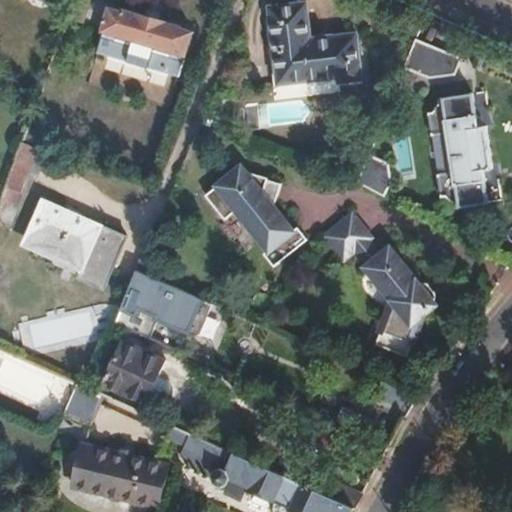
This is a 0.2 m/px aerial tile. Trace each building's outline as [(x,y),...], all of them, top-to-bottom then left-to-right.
[(83,24),(91,0),(74,0),(68,18),(83,24)] [(271,10),(279,87),(341,80),(341,85),(365,82),(359,37),(312,42),(308,6),(271,10)] [(183,75),(196,32),(181,28),(182,24),(127,7),(126,11),(112,7),(100,49),(111,53),(110,59),(167,76),(168,71),(183,75)] [(465,58),(418,40),(407,67),(433,78),(458,74),(465,58)] [(434,136),(449,134),(455,176),(440,179),(444,201),(448,200),(459,203),(460,208),(492,205),(488,171),(495,170),(488,128),(480,129),(475,95),(443,100),(443,105),(435,113),(431,114),(434,136)] [(0,224),(8,227),(31,164),(41,167),(47,151),(23,143),(0,206),(0,224)] [(370,157),(359,184),(385,198),(393,184),(390,165),(370,157)] [(257,227),(275,251),(296,234),(277,210),(266,196),(272,181),(250,174),(246,167),(209,197),(228,222),(240,212),(253,229),(257,227)] [(277,210),(286,185),(272,181),(266,196),(277,210)] [(84,271),(101,229),(42,204),(25,246),(84,271)] [(371,240),(373,238),(355,214),(330,234),(339,245),(334,249),(345,261),(358,251),(371,240)] [(126,239),(101,229),(84,271),(108,281),(126,239)] [(371,240),(358,251),(370,266),(384,255),(371,240)] [(435,302),(436,291),(429,283),(418,281),(393,249),(384,255),(370,266),(368,267),(394,300),(379,340),(410,352),(424,315),(436,305),(435,302)] [(172,317),(183,292),(137,271),(125,299),(115,325),(141,336),(153,308),(172,317)] [(222,308),(183,292),(172,317),(211,334),(222,308)] [(160,344),(172,317),(153,308),(141,336),(160,344)] [(104,385),(146,404),(165,362),(123,343),(116,359),(111,357),(105,371),(110,373),(104,385)] [(94,425),(107,397),(103,396),(78,384),(65,412),(94,425)] [(302,485),(217,446),(190,434),(185,445),(231,466),(226,478),(249,488),(248,490),(275,501),(272,508),(272,511),(285,511),(288,508),(291,509),(289,511),(352,511),(354,510),(302,485)] [(164,511),(174,469),(84,445),(73,488),(164,511)] [(364,494),(309,470),(302,485),(354,510),(356,507),(364,494)]
